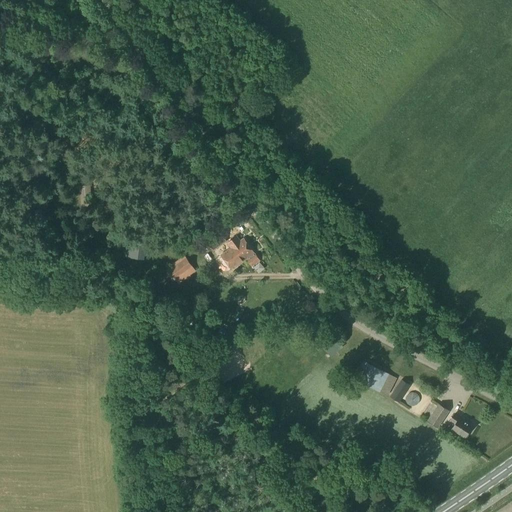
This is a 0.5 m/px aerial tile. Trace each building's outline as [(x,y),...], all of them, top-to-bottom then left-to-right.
[(81,205),(95,204),(93,183),(79,184),(81,205)] [(201,233),(201,234),(205,238),(204,239),(213,251),(226,241),(217,229),(211,234),(207,229),(201,233)] [(227,243),(231,248),(221,255),(231,270),(246,259),(252,267),(260,261),(254,253),(243,239),(239,242),(237,239),(238,239),(236,236),(227,243)] [(193,267),(186,257),(175,265),(174,264),(168,269),(175,279),(180,274),(182,276),(193,267)] [(232,349),(241,331),(237,328),(230,325),(220,343),(227,346),(232,349)] [(331,357),(343,347),(336,337),(323,347),(331,357)] [(388,396),(397,379),(363,361),(354,378),(388,396)] [(399,403),(410,385),(401,379),(390,397),(399,403)] [(411,407),(421,410),(423,401),(412,399),(411,407)] [(438,428),(449,411),(439,404),(428,421),(438,428)] [(484,415),(477,409),(469,417),(476,424),(484,415)] [(467,437),(470,433),(469,432),(472,426),(454,414),(450,420),(455,423),(451,429),(465,438),(465,436),(467,437)]
